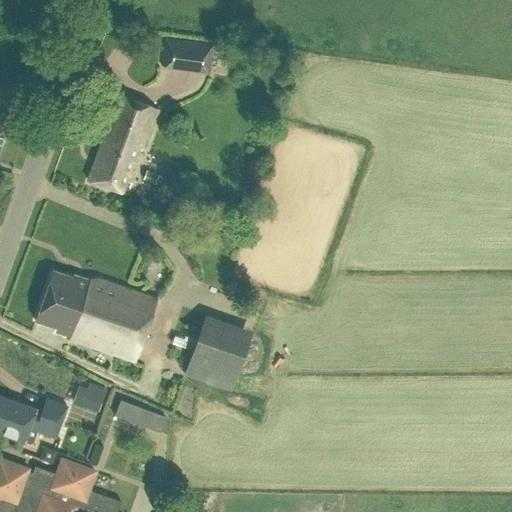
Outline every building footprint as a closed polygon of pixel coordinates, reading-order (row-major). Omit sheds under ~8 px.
[(212,44),(164,38),(160,68),(208,74),(212,44)] [(157,111),(111,95),(97,133),(104,135),(87,181),(125,194),(139,156),(143,151),(157,111)] [(69,280),(51,274),(34,320),(53,327),(52,331),(64,335),(63,338),(132,362),(154,300),(96,279),(86,280),(71,275),(69,280)] [(249,333),(203,317),(183,374),(228,390),(249,333)] [(40,410),(0,396),(0,433),(28,443),(31,441),(35,430),(53,436),(59,417),(61,418),(64,407),(43,400),(40,410)] [(120,400),(114,415),(123,418),(129,403),(120,400)] [(129,403),(123,418),(132,422),(137,407),(129,403)] [(137,407),(132,422),(140,425),(146,410),(137,407)] [(146,410),(140,425),(149,429),(155,414),(146,410)] [(155,414),(149,429),(158,432),(164,417),(155,414)] [(31,471),(0,459),(0,511),(115,511),(119,502),(96,493),(95,496),(86,492),(94,472),(60,460),(55,474),(33,466),(31,471)] [(155,499),(152,508),(162,511),(166,511),(169,505),(155,499)]
